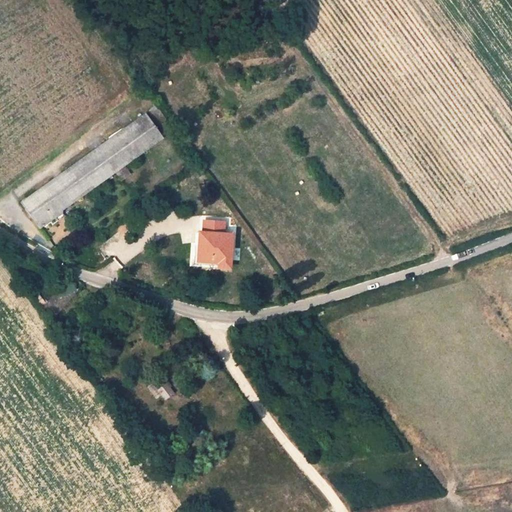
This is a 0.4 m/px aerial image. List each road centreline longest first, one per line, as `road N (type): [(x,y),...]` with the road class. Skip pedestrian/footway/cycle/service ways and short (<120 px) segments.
road 1 (unclassified): [(0,235),(33,255),(211,317),(266,316),(511,238)]
road 2 (track): [(211,317),(220,346),(285,443),(343,511)]
